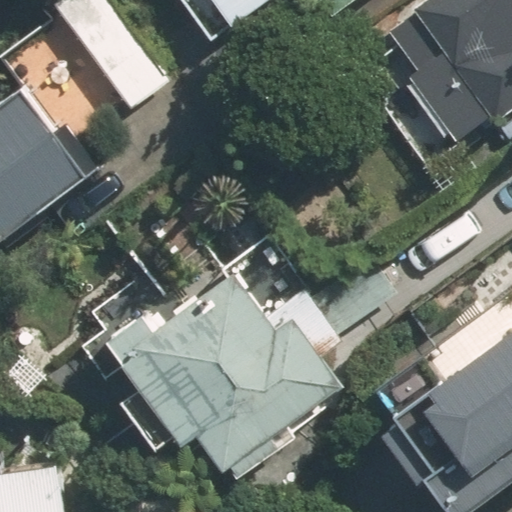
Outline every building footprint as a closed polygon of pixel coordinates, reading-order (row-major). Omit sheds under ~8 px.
[(130,104),(165,79),(107,0),(77,0),(62,11),(130,104)] [(185,0),(212,35),(235,18),(238,24),(271,0),(329,0),(339,14),(358,0),(185,0)] [(511,0),(429,0),(393,27),(422,69),(414,73),(461,138),(495,113),(498,118),(511,107),(511,0)] [(94,175),(30,96),(0,119),(0,218),(15,238),(94,175)] [(270,310),(240,265),(170,323),(152,304),(110,333),(145,383),(127,396),(160,444),(178,431),(185,440),(202,429),(229,468),(235,465),(245,479),(303,438),(293,423),(352,383),(329,351),(349,337),(311,281),(270,310)] [(511,343),(408,419),(448,473),(439,481),(461,511),(479,511),(511,488),(511,343)] [(71,511),(65,463),(0,472),(0,511),(71,511)] [(166,511),(164,485),(95,492),(97,511),(166,511)]
